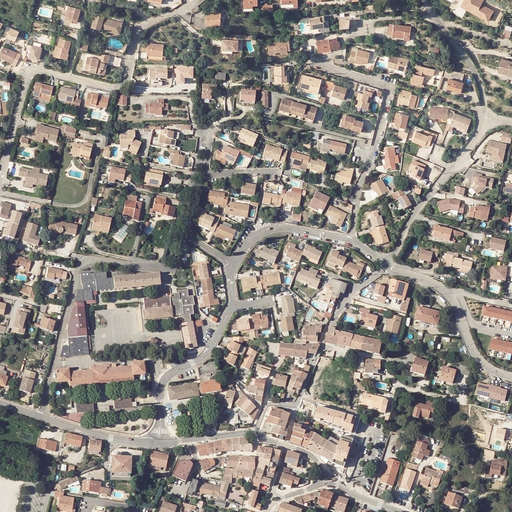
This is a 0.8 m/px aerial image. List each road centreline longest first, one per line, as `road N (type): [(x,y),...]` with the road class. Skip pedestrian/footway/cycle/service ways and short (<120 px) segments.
road 1 (residential): [(192,3),(140,28),(122,86),(30,74),(0,182)]
road 2 (residential): [(42,417),(80,265),(170,269),(186,232)]
road 3 (residential): [(322,63),(389,92),(351,242)]
road 4 (residential): [(319,344),(379,357),(397,384),(460,400)]
road 5 (unknown): [(370,162),(359,140),(320,128),(313,102),(279,95),(270,110)]
road 6 (unclassified): [(231,304),(202,357),(163,381),(160,413)]
road 7 (unclassified): [(351,242),(274,228),(250,241),(232,265)]
road 8 (residential): [(256,434),(266,405),(296,404),(319,344)]
road 9 (unclassified): [(483,117),(413,216)]
